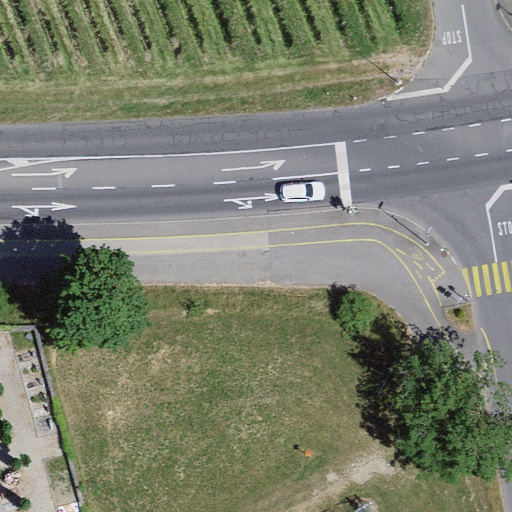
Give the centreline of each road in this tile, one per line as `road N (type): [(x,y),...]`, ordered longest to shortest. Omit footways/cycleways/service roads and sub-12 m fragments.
road 1 (secondary): [(0,195),(465,166)]
road 2 (unclassified): [(465,166),(511,371)]
road 3 (track): [(442,0),(465,166)]
